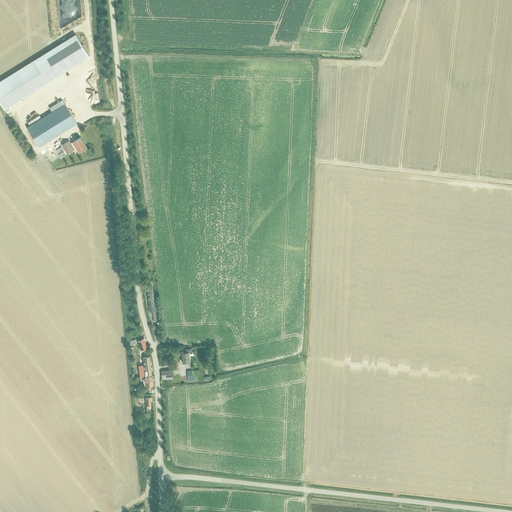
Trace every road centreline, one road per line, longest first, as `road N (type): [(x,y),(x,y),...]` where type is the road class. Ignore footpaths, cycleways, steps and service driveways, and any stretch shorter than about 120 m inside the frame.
road 1 (tertiary): [(159,451),(108,0)]
road 2 (unclassified): [(511,511),(161,476)]
